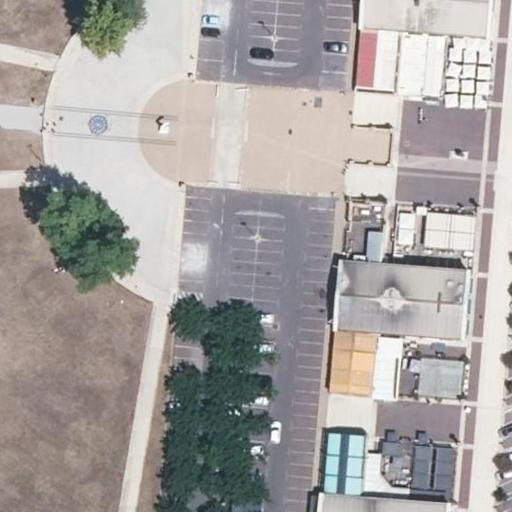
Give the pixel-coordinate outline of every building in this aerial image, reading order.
[(365,0),(363,31),(405,34),(490,42),(493,0),(365,0)] [(399,96),(405,34),(363,31),(358,93),(399,96)] [(405,34),(399,96),(485,103),(490,42),(405,34)] [(379,338),(390,338),(465,345),(467,314),(470,272),(431,269),(385,265),(390,206),(390,202),(348,198),(332,396),(374,399),(379,338)] [(385,265),(431,269),(435,210),(390,206),(385,265)] [(379,338),(374,399),(397,401),(400,358),(388,357),(390,338),(379,338)] [(365,498),(368,455),(369,436),(328,432),(322,495),(365,498)] [(368,455),(365,498),(407,501),(408,487),(392,486),(380,474),(381,456),(368,455)] [(365,498),(322,495),(319,511),(450,511),(451,505),(407,501),(365,498)]
